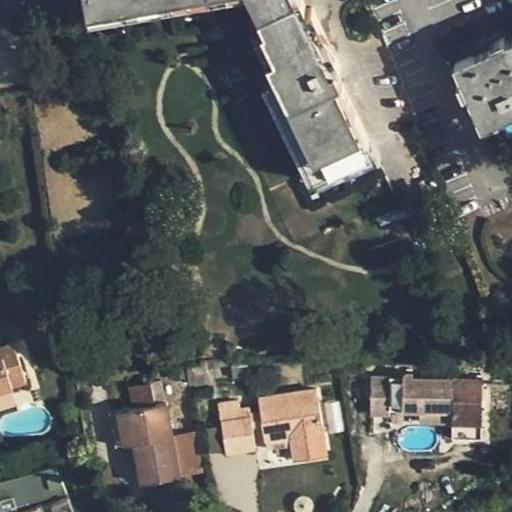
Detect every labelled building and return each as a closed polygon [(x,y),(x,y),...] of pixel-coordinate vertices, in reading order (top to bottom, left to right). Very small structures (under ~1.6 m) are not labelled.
[(88,0),(90,15),(175,0),(253,0),(267,32),(264,33),(276,58),(270,62),(324,175),(348,163),(375,214),(400,201),(339,72),(343,69),(314,10),(309,11),(303,0),(88,0)] [(0,43),(29,39),(25,14),(0,17),(0,43)] [(511,40),(458,64),(482,120),(496,114),(497,118),(511,111),(511,40)] [(0,391),(29,383),(17,343),(0,348),(0,391)] [(197,368),(200,385),(214,382),(211,366),(197,368)] [(373,376),(372,414),(392,414),(392,410),(421,411),(421,422),(454,423),(453,440),(485,440),(486,379),(415,378),(415,372),(387,372),(387,377),(373,376)] [(146,484),(184,477),(183,471),(207,467),(201,432),(175,436),(170,404),(158,406),(155,385),(134,389),(137,410),(123,412),(128,446),(139,444),(146,484)] [(243,404),(223,407),(230,454),(260,450),(257,427),(267,425),(272,455),(296,451),(298,462),(331,457),(321,390),(263,399),(264,411),(255,412),(256,417),(245,418),(243,404)] [(0,480),(0,509),(72,491),(61,465),(0,480)] [(80,511),(73,494),(33,511),(80,511)]
